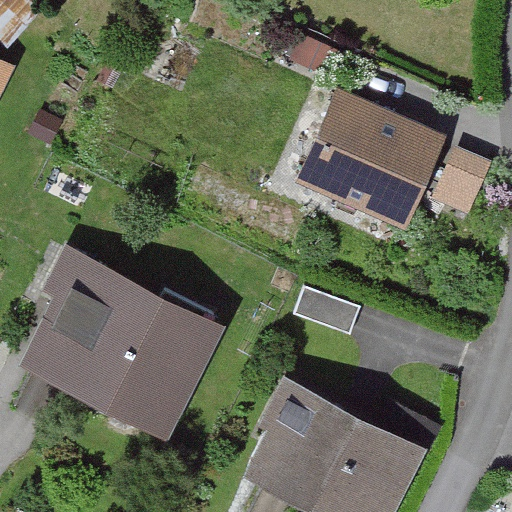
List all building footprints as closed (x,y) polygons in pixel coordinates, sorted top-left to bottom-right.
[(29,0),(0,0),(0,33),(6,38),(39,9),(29,0)] [(291,56),(328,72),(338,50),(302,33),(291,56)] [(436,136),(341,94),(306,174),(401,215),(436,136)] [(418,187),(467,211),(496,151),(447,128),(418,187)] [(162,411),(212,312),(165,288),(159,299),(86,262),(88,258),(69,248),(51,283),(67,292),(33,359),(74,380),(79,369),(162,411)] [(360,304),(304,283),(294,311),(350,331),(360,304)] [(370,511),(405,444),(310,398),(312,394),(289,383),(271,418),(287,426),(267,465),(303,484),(296,500),(299,511),(370,511)] [(389,396),(378,416),(429,443),(440,423),(389,396)]
